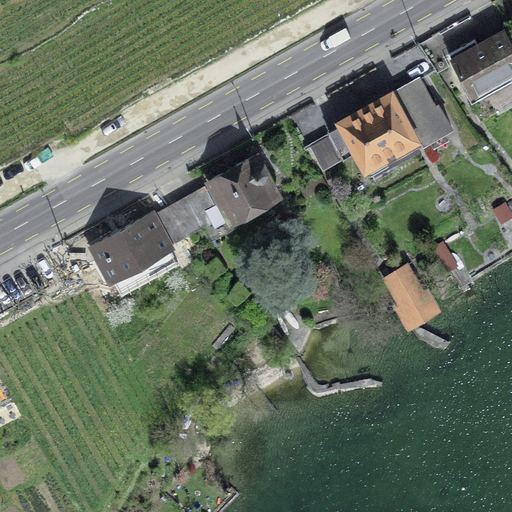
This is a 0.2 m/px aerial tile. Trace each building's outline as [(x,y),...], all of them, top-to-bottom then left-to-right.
[(474,39),(449,53),(470,92),(511,69),(511,44),(504,30),(477,45),(474,39)] [(418,78),(394,92),(423,143),(451,127),(437,105),(435,106),(418,78)] [(390,95),(328,130),(343,157),(357,149),(371,173),(419,145),(390,95)] [(253,156),(212,178),(223,198),(229,210),(234,219),(276,196),(253,156)] [(320,173),(299,184),(305,195),(326,184),(320,173)] [(197,194),(171,208),(188,234),(229,210),(223,198),(206,208),(197,194)] [(511,208),(506,200),(494,208),(503,221),(511,214),(511,208)] [(171,208),(155,217),(170,244),(188,234),(171,208)] [(152,211),(92,244),(111,281),(172,247),(170,244),(155,217),(152,211)] [(443,241),(433,247),(447,270),(457,264),(443,241)] [(407,264),(385,277),(408,317),(431,304),(407,264)]
